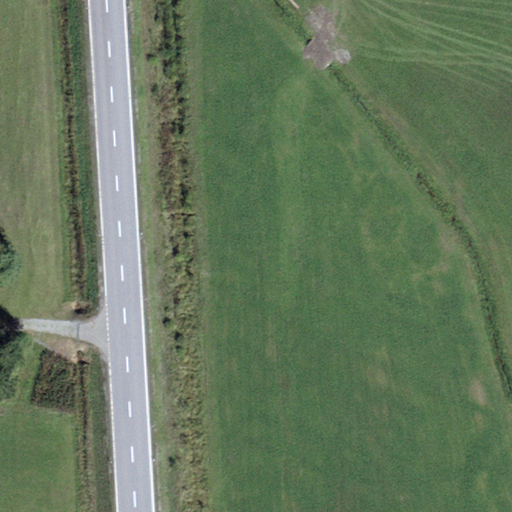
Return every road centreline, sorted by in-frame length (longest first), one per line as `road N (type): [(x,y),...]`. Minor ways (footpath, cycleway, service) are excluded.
road 1 (primary): [(133,511),(104,0)]
road 2 (track): [(123,333),(41,327),(0,335)]
